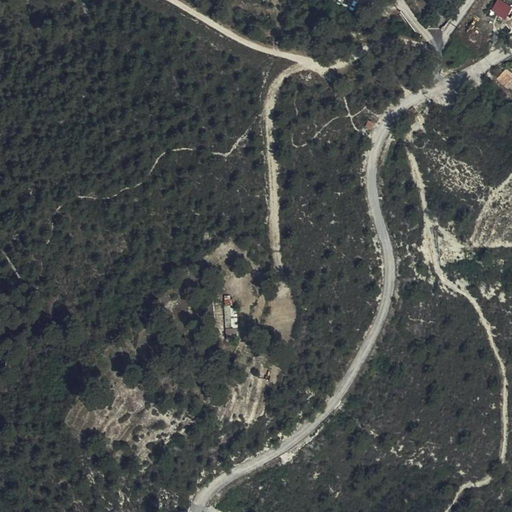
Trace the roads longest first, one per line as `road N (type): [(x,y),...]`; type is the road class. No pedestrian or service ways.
road 1 (unclassified): [(511,45),(413,96),(381,133),(370,187),(389,260),(382,317),(322,416),(285,449),(208,492),(199,511)]
road 2 (track): [(168,0),(227,33),(316,65),(340,63),(383,37),(438,41)]
road 3 (track): [(316,65),(289,70),(275,83),(269,108),(280,274)]
